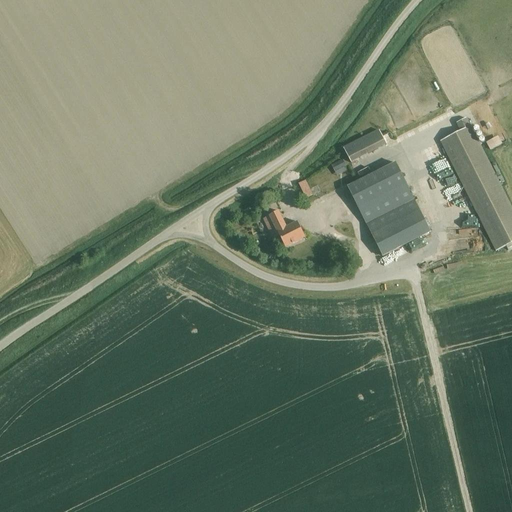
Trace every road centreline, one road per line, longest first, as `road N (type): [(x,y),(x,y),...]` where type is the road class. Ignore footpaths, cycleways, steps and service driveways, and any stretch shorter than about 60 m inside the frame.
road 1 (unclassified): [(209,207),(322,125),(416,0)]
road 2 (unclassified): [(0,346),(165,235)]
